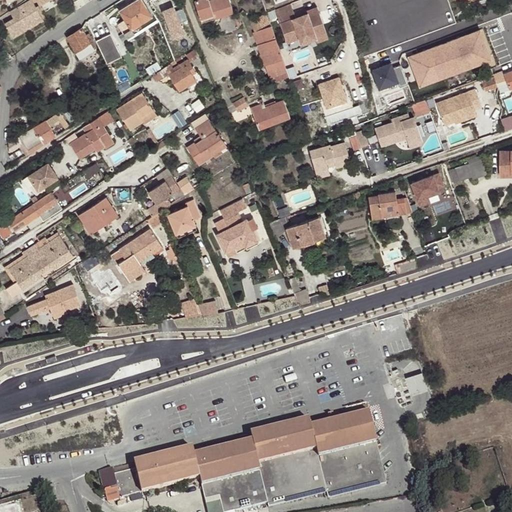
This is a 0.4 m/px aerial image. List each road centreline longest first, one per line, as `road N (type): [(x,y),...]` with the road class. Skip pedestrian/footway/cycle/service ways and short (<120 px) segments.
road 1 (primary): [(244,345),(511,259)]
road 2 (primary): [(0,420),(244,345)]
road 3 (residential): [(244,345),(0,397)]
road 4 (residential): [(0,147),(7,77),(18,60),(104,0)]
road 5 (residential): [(148,158),(0,255)]
road 6 (unknown): [(0,176),(146,80)]
